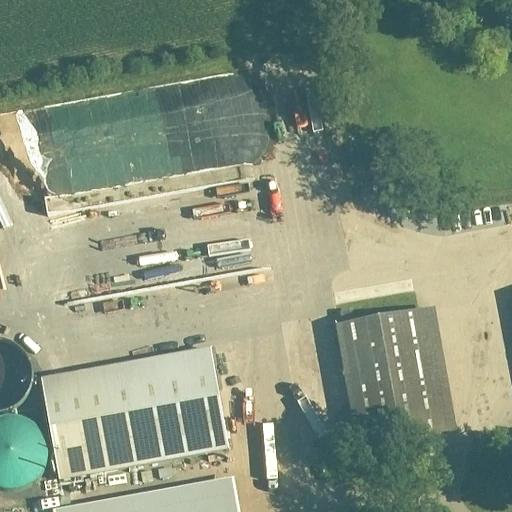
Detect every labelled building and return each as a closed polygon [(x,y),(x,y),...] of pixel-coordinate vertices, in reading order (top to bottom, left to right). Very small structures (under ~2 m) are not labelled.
[(340,333),(366,465),(462,447),(436,315),(340,333)] [(0,423),(8,422),(18,417),(25,409),(30,399),(31,388),(29,376),(22,366),(13,358),(1,354),(0,354),(0,423)] [(47,389),(63,485),(229,457),(212,361),(47,389)] [(0,433),(0,495),(6,498),(17,500),(28,498),(38,492),(45,484),(50,474),(51,463),(49,451),(43,441),(33,433),(22,429),(9,430),(0,433)] [(237,511),(234,491),(116,511),(237,511)]
